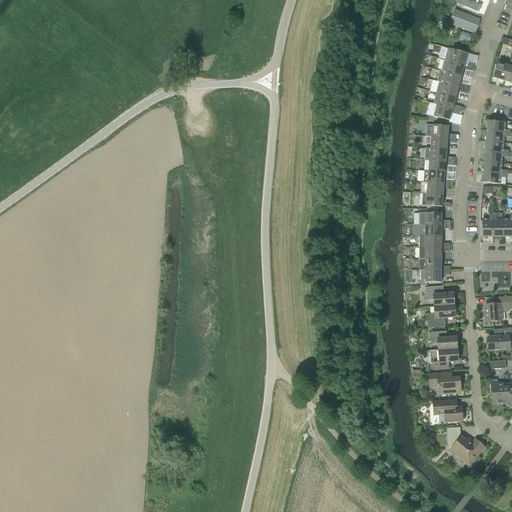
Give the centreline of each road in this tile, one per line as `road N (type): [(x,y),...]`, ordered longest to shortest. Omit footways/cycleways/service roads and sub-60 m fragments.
road 1 (unclassified): [(244,511),(272,358),(266,202),(273,98)]
road 2 (unclassified): [(0,210),(163,94),(238,84)]
road 3 (residential): [(511,439),(508,444),(478,418),(466,256)]
road 4 (residential): [(466,256),(463,184),(477,93)]
